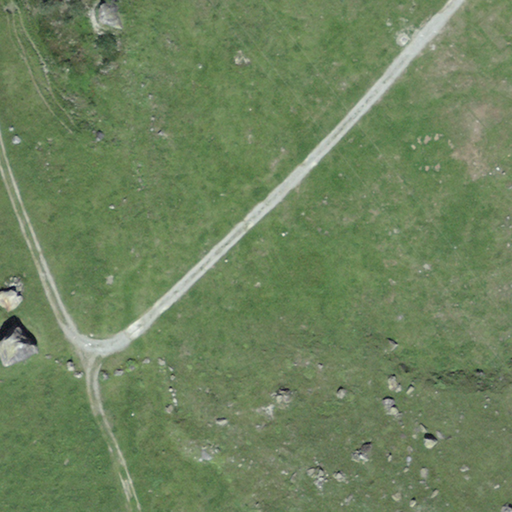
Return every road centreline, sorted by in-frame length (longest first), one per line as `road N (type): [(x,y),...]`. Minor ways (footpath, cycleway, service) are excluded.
road 1 (track): [(0,152),(73,338),(102,348),(174,295),(333,142),(456,0)]
road 2 (track): [(135,511),(95,404),(92,372),(102,348)]
